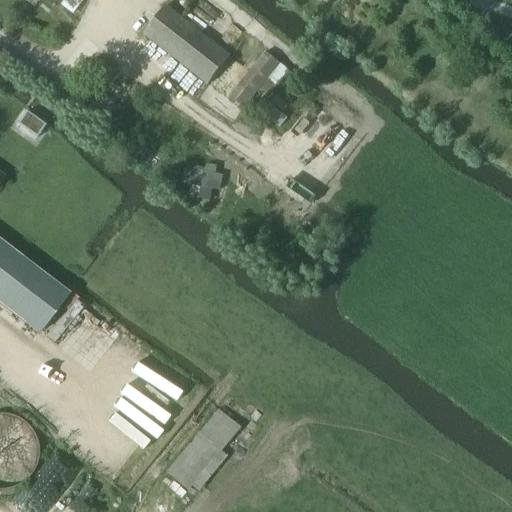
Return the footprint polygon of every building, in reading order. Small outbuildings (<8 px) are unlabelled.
[(207,86),(229,57),(166,6),(143,36),(207,86)] [(264,53),(229,97),(244,109),(258,91),(266,97),(275,87),(287,71),(279,65),(264,53)] [(78,109),(91,89),(80,80),(65,99),(78,109)] [(289,108),(276,97),(269,106),(266,103),(258,111),(280,129),(287,120),(274,109),(275,108),(283,114),(289,108)] [(192,174),(189,188),(201,190),(199,202),(209,204),(212,192),(219,194),(222,178),(215,176),(216,169),(205,167),(205,172),(193,169),(192,174)] [(0,304),(39,334),(69,294),(0,241),(0,304)] [(188,493),(239,430),(217,411),(165,475),(188,493)] [(0,490),(6,491),(19,486),(30,476),(36,462),(37,447),(32,434),(22,423),(8,417),(0,416),(0,490)]
